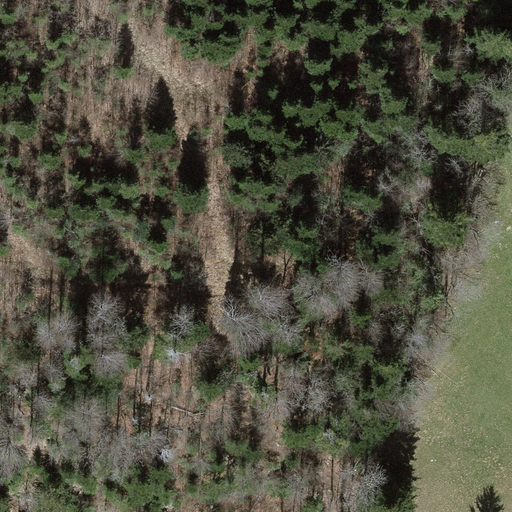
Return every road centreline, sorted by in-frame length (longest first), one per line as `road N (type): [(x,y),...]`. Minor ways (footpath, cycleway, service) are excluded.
road 1 (track): [(511,114),(456,165),(326,249),(222,291),(56,277),(0,258)]
road 2 (track): [(478,326),(443,375),(331,475),(265,511)]
